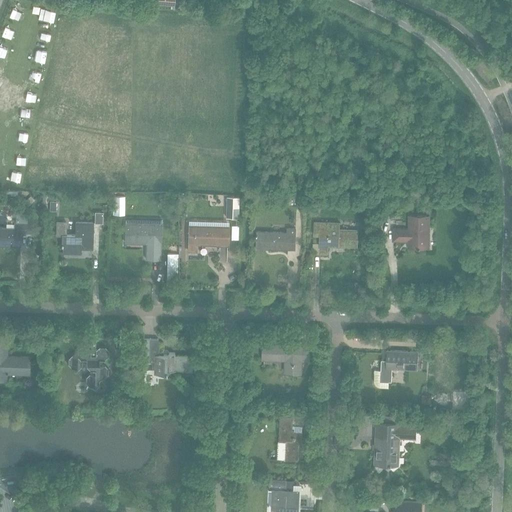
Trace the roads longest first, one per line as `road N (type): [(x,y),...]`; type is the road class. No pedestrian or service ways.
road 1 (secondary): [(505,321),(509,198),(486,104),(452,59),(404,21),(359,0)]
road 2 (residential): [(0,306),(230,313)]
road 3 (residential): [(217,511),(230,313)]
road 4 (residential): [(327,511),(337,316)]
road 5 (secondary): [(497,511),(505,321)]
road 6 (residential): [(337,316),(505,321)]
